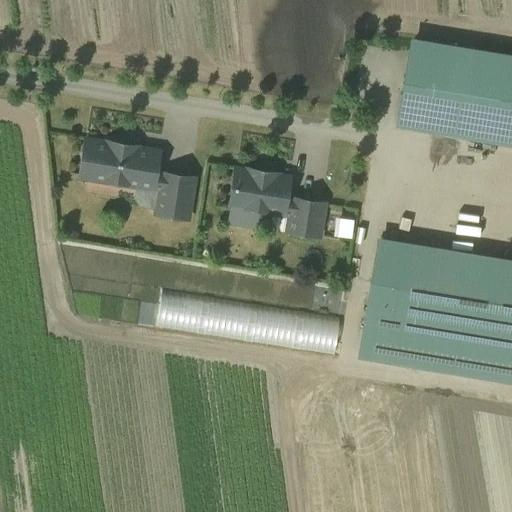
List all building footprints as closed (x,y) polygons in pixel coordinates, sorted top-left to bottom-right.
[(511,56),(414,40),(399,127),(511,146),(511,56)] [(159,189),(162,173),(155,172),(158,152),(85,140),(79,176),(159,189)] [(296,174),(236,164),(229,209),(290,219),(288,233),(321,239),(327,203),(292,197),(296,174)] [(162,173),(159,189),(155,212),(187,217),(193,178),(162,173)] [(511,260),(383,239),(363,359),(511,383),(511,260)] [(343,314),(158,291),(154,329),(338,351),(343,314)]
